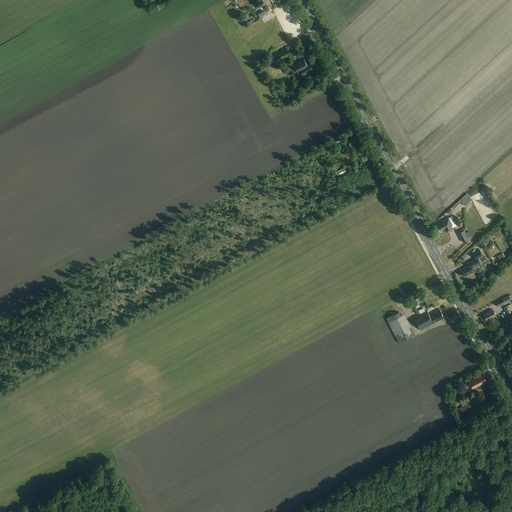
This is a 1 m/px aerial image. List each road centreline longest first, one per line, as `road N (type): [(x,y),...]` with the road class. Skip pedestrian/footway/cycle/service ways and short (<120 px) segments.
road 1 (primary): [(511,394),(302,0)]
road 2 (track): [(291,511),(504,398)]
road 3 (track): [(35,497),(112,456),(141,511)]
